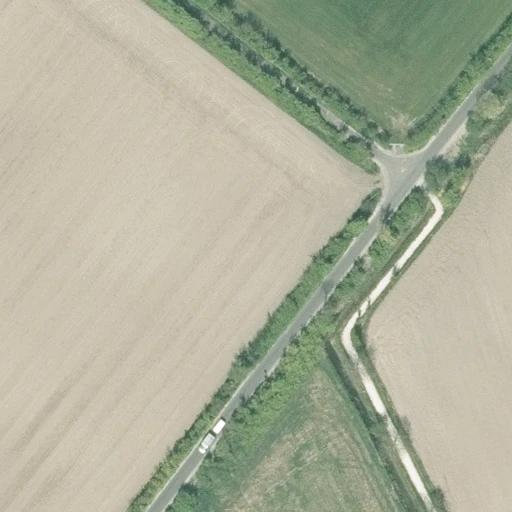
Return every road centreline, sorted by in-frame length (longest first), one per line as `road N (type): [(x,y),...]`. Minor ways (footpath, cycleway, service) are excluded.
road 1 (unclassified): [(151,511),(405,178)]
road 2 (unclassified): [(405,178),(175,0)]
road 3 (unclassified): [(405,178),(511,51)]
